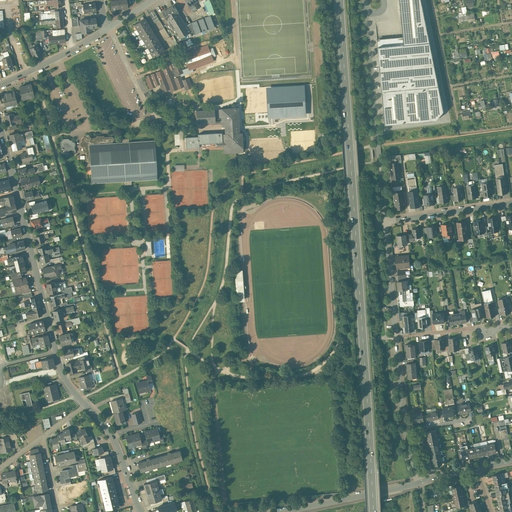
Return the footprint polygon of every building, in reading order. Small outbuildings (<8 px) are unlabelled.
[(126,0),(116,0),(110,1),(111,10),(127,8),(126,0)] [(398,0),(402,38),(403,46),(430,43),(420,0),(398,0)] [(210,2),(204,6),(208,16),(211,15),(211,16),(215,15),(210,2)] [(95,3),(83,5),(84,13),(96,12),(95,3)] [(174,5),(161,12),(166,21),(166,20),(178,13),(174,5)] [(62,11),(55,11),(55,16),(55,20),(63,19),(62,11)] [(153,11),(148,14),(154,24),(159,21),(156,16),(153,11)] [(178,13),(166,20),(180,43),(194,34),(190,23),(187,25),(186,22),(184,23),(178,13)] [(208,16),(190,23),(194,34),(195,37),(216,29),(211,16),(211,15),(208,16)] [(95,18),(80,20),(81,33),(90,32),(90,28),(97,27),(95,18)] [(63,19),(55,20),(56,23),(56,28),(63,27),(63,19)] [(154,38),(149,29),(150,28),(144,19),(135,24),(140,33),(139,34),(145,43),(146,43),(149,47),(151,52),(150,52),(151,53),(153,57),(163,52),(160,47),(161,47),(155,37),(154,38)] [(164,28),(159,31),(164,40),(169,37),(164,28)] [(56,30),(52,30),(52,36),(48,36),(48,37),(49,44),(57,43),(56,30)] [(65,35),(60,35),(60,30),(56,30),(57,43),(65,42),(65,35)] [(377,48),(403,46),(402,38),(377,40),(377,48)] [(403,46),(377,48),(385,126),(436,122),(444,113),(430,43),(403,46)] [(30,49),(29,49),(34,58),(41,54),(37,45),(33,48),(30,49)] [(174,45),(167,49),(169,54),(177,50),(174,45)] [(453,58),(468,56),(467,51),(459,52),(458,46),(452,47),(453,58)] [(10,57),(2,59),(5,69),(13,67),(10,57)] [(171,62),(160,66),(162,70),(145,77),(150,89),(155,87),(155,86),(160,84),(161,87),(160,88),(162,93),(167,91),(166,89),(169,87),(171,92),(178,89),(177,87),(180,86),(181,88),(186,86),(184,81),(183,81),(180,74),(183,73),(179,62),(172,64),(171,62)] [(31,84),(19,87),(20,93),(22,98),(22,100),(34,96),(33,95),(32,90),(31,84)] [(14,92),(8,94),(11,105),(17,104),(16,99),(14,92)] [(8,94),(3,95),(4,103),(5,106),(11,105),(8,94)] [(238,108),(219,109),(219,117),(222,117),(222,120),(220,121),(222,123),(222,124),(222,126),(225,126),(238,125),(239,125),(238,108)] [(214,110),(196,111),(197,123),(212,122),(214,122),(214,110)] [(462,112),(464,119),(470,118),(469,115),(471,114),(470,110),(462,112)] [(13,114),(5,116),(7,126),(12,124),(15,124),(13,117),(13,114)] [(20,115),(13,117),(15,124),(22,122),(20,115)] [(238,125),(225,126),(225,134),(239,133),(238,125)] [(32,137),(30,131),(21,134),(23,140),(29,138),(32,137)] [(17,133),(9,135),(11,142),(19,140),(23,140),(21,134),(17,135),(17,133)] [(221,133),(197,134),(198,137),(185,137),(186,148),(199,147),(199,144),(222,142),(221,134),(221,133)] [(225,134),(221,134),(222,142),(224,142),(224,153),(235,152),(235,148),(242,148),(241,133),(239,133),(225,134)] [(103,136),(97,136),(95,137),(91,138),(90,137),(89,135),(88,135),(86,136),(85,137),(85,139),(84,139),(84,141),(81,141),(80,143),(80,145),(82,147),(83,151),(86,153),(86,157),(85,158),(86,162),(85,163),(85,165),(86,166),(90,166),(89,145),(112,143),(112,142),(114,140),(114,138),(112,136),(105,137),(103,136)] [(23,140),(19,140),(21,146),(22,146),(23,147),(25,147),(30,145),(31,145),(29,138),(23,140)] [(70,139),(68,138),(63,139),(60,142),(61,148),(62,149),(66,149),(66,150),(67,151),(69,151),(70,150),(72,150),(72,152),(73,153),(75,153),(76,151),(76,150),(75,149),(74,147),(75,145),(75,143),(74,142),(73,142),(72,141),(72,140),(70,140),(70,139)] [(112,143),(89,145),(90,166),(91,183),(125,181),(125,185),(131,184),(131,181),(157,179),(155,141),(129,142),(128,139),(122,139),(122,143),(112,143)] [(11,142),(13,150),(21,148),(21,146),(19,140),(11,142)] [(27,152),(20,154),(22,162),(24,161),(33,159),(32,156),(31,152),(31,151),(27,152)] [(42,162),(33,165),(34,167),(27,169),(28,174),(35,172),(44,170),(42,162)] [(393,163),(390,163),(392,180),(400,179),(399,171),(398,171),(397,163),(397,162),(393,163)] [(502,164),(494,165),(496,179),(504,178),(502,164)] [(20,168),(18,169),(20,176),(28,174),(27,169),(26,167),(20,168)] [(27,180),(21,181),(23,188),(32,186),(32,185),(40,183),(38,176),(30,179),(30,178),(26,179),(27,180)] [(406,178),(408,192),(417,190),(415,176),(406,178)] [(504,178),(496,179),(498,195),(507,193),(504,178)] [(0,192),(14,189),(11,179),(0,181),(0,192)] [(490,182),(482,184),(483,190),(484,196),(484,197),(492,196),(490,182)] [(474,184),(467,185),(469,199),(477,198),(475,189),(474,184)] [(445,185),(437,186),(439,197),(440,203),(447,202),(445,185)] [(461,186),(453,187),(454,195),(454,200),(454,201),(463,200),(461,186)] [(417,190),(408,192),(411,207),(419,206),(417,190)] [(32,191),(24,193),(26,201),(34,199),(34,198),(32,192),(32,191)] [(402,191),(393,193),(396,209),(405,208),(402,191)] [(428,194),(423,195),(424,199),(425,204),(425,205),(434,204),(432,193),(428,194)] [(12,195),(4,197),(5,203),(6,204),(6,205),(14,203),(12,195)] [(41,202),(30,205),(32,212),(43,209),(41,202)] [(16,211),(14,203),(6,205),(7,208),(8,213),(16,211)] [(12,217),(1,219),(2,223),(3,227),(14,224),(12,217)] [(31,220),(33,229),(42,226),(42,224),(41,220),(40,217),(36,218),(31,220)] [(496,217),(488,219),(489,227),(491,227),(493,226),(493,228),(498,227),(496,217)] [(480,219),(476,220),(476,221),(473,221),(475,234),(478,234),(481,234),(481,233),(484,233),(483,227),(483,226),(483,224),(482,220),(481,220),(480,219)] [(468,238),(465,222),(457,223),(459,239),(468,238)] [(450,224),(441,225),(442,227),(443,234),(443,235),(447,234),(451,234),(452,234),(450,224)] [(436,226),(427,227),(428,233),(429,237),(437,236),(436,226)] [(20,228),(10,231),(12,238),(12,239),(15,238),(22,236),(20,228)] [(405,234),(397,236),(398,246),(407,245),(405,234)] [(35,237),(36,244),(44,242),(43,238),(42,235),(41,235),(35,237)] [(14,243),(9,244),(8,246),(5,247),(6,253),(7,253),(16,250),(16,251),(25,249),(23,241),(14,243)] [(45,247),(38,249),(39,256),(47,254),(46,251),(45,247)] [(47,254),(39,256),(41,263),(49,261),(48,257),(47,254)] [(24,263),(22,255),(13,257),(15,262),(15,265),(24,263)] [(408,255),(395,257),(396,262),(397,261),(397,268),(410,267),(408,255)] [(24,263),(15,265),(16,269),(18,274),(26,272),(24,263)] [(55,265),(47,267),(50,276),(59,274),(58,270),(62,269),(61,264),(55,265)] [(16,269),(10,270),(11,274),(12,278),(19,277),(18,274),(16,269)] [(241,269),(234,270),(235,301),(243,301),(241,269)] [(21,279),(20,276),(19,277),(12,278),(13,282),(14,283),(15,286),(14,286),(16,292),(17,293),(20,292),(20,291),(22,290),(29,288),(29,287),(28,287),(28,285),(27,281),(26,277),(21,279)] [(406,280),(398,281),(400,302),(402,302),(405,301),(405,295),(408,295),(407,285),(409,285),(408,280),(406,280)] [(66,281),(61,282),(63,290),(64,293),(65,293),(70,292),(69,288),(68,289),(66,281)] [(54,282),(46,284),(49,293),(56,291),(55,284),(54,282)] [(61,282),(55,284),(56,291),(63,290),(61,282)] [(490,290),(482,291),(484,301),(487,300),(487,303),(490,302),(491,302),(492,302),(493,302),(490,290)] [(58,295),(50,297),(52,305),(60,303),(59,298),(58,295)] [(37,297),(30,299),(30,300),(24,302),(25,307),(32,305),(32,308),(39,306),(40,306),(37,297)] [(490,302),(487,303),(486,303),(484,304),(487,318),(495,316),(492,302),(491,302),(490,302)] [(474,308),(471,309),(472,314),(474,321),(476,320),(476,321),(479,320),(481,319),(480,314),(483,314),(483,315),(484,315),(481,303),(473,304),(474,308)] [(508,303),(500,305),(500,308),(502,314),(502,315),(510,313),(508,303)] [(32,308),(31,308),(32,311),(34,317),(42,315),(39,306),(32,308)] [(58,310),(53,311),(55,320),(63,318),(62,314),(61,309),(58,310)] [(443,313),(432,314),(433,323),(434,323),(439,322),(439,323),(444,322),(443,313)] [(465,314),(460,315),(460,313),(457,314),(458,323),(467,322),(465,314)] [(449,316),(450,325),(458,323),(457,314),(454,314),(453,314),(453,316),(449,316)] [(412,315),(404,316),(404,315),(402,316),(402,320),(402,322),(404,322),(404,327),(404,331),(414,330),(413,320),(412,317),(412,315)] [(426,317),(417,318),(419,328),(427,327),(426,317)] [(43,321),(27,324),(29,333),(45,329),(43,321)] [(64,324),(57,325),(58,332),(66,330),(65,327),(64,324)] [(71,333),(59,335),(61,345),(68,343),(71,342),(70,338),(72,338),(71,333)] [(47,335),(31,339),(33,346),(40,344),(41,346),(49,344),(47,335)] [(457,338),(449,339),(450,351),(459,351),(459,346),(458,346),(457,338)] [(443,339),(435,340),(436,349),(437,349),(437,352),(442,352),(442,348),(444,348),(443,339)] [(428,340),(419,341),(421,354),(429,353),(428,340)] [(510,342),(502,343),(504,353),(509,352),(511,351),(510,342)] [(414,345),(411,346),(411,344),(405,345),(405,348),(406,347),(407,357),(415,356),(414,345)] [(493,345),(485,347),(487,356),(488,356),(488,360),(493,359),(492,355),(496,354),(495,348),(493,348),(493,345)] [(15,351),(15,347),(10,348),(10,346),(7,347),(8,354),(12,354),(12,352),(15,351)] [(72,348),(63,350),(65,358),(72,356),(74,356),(72,350),(72,348)] [(477,349),(469,350),(469,353),(470,360),(479,358),(478,352),(477,353),(477,349)] [(503,358),(501,358),(504,371),(511,369),(511,356),(509,357),(503,358)] [(52,358),(41,361),(38,362),(35,363),(36,368),(42,366),(43,369),(54,367),(52,358)] [(85,359),(80,360),(82,367),(82,368),(84,369),(90,367),(88,358),(85,359)] [(76,361),(66,363),(68,373),(76,371),(76,369),(82,367),(80,360),(76,361)] [(415,363),(406,363),(408,378),(417,378),(415,363)] [(54,367),(43,369),(44,375),(47,374),(47,377),(56,375),(54,367)] [(86,375),(79,377),(81,388),(90,385),(87,375),(86,375)] [(147,380),(136,383),(138,391),(142,390),(142,391),(146,391),(150,390),(148,383),(147,380)] [(55,384),(45,387),(47,395),(46,395),(47,401),(53,400),(58,398),(55,384)] [(451,389),(443,390),(446,404),(451,403),(450,403),(453,403),(454,403),(451,389)] [(29,392),(20,394),(21,400),(25,399),(27,406),(32,405),(29,392)] [(121,398),(112,400),(114,407),(115,407),(116,411),(116,412),(121,410),(124,409),(122,400),(121,398)] [(452,407),(442,408),(443,411),(444,417),(449,416),(449,417),(453,416),(452,415),(454,415),(452,407)] [(121,410),(116,412),(116,411),(114,412),(115,415),(114,415),(117,424),(122,423),(121,421),(124,420),(121,410)] [(436,411),(426,413),(427,415),(428,421),(438,419),(436,411)] [(138,412),(131,414),(134,424),(141,422),(138,412)] [(422,414),(416,415),(416,413),(412,414),(414,424),(424,422),(422,414)] [(510,418),(499,420),(503,440),(509,439),(507,423),(511,423),(510,418)] [(69,428),(65,429),(62,430),(63,432),(65,440),(71,439),(70,438),(69,432),(69,428)] [(157,428),(153,429),(153,430),(151,430),(154,441),(160,439),(159,436),(157,428)] [(85,429),(82,430),(81,429),(78,430),(79,431),(77,432),(80,439),(81,438),(88,435),(85,429)] [(151,430),(148,431),(144,432),(147,440),(147,443),(148,443),(154,441),(151,430)] [(435,430),(427,432),(428,439),(436,437),(435,430)] [(15,432),(6,434),(7,437),(8,437),(9,441),(17,439),(15,432)] [(63,432),(60,433),(60,434),(57,434),(57,436),(59,444),(65,443),(65,440),(63,432)] [(138,433),(135,434),(135,435),(132,435),(135,446),(141,444),(141,442),(138,433)] [(88,435),(81,438),(83,444),(90,440),(88,435)] [(132,435),(129,436),(126,437),(128,444),(129,448),(135,446),(132,435)] [(54,438),(51,438),(53,448),(60,447),(59,444),(57,436),(54,437),(54,438)] [(7,437),(2,438),(2,439),(0,439),(0,447),(0,448),(1,451),(6,450),(6,451),(11,450),(9,442),(10,441),(9,441),(8,437),(7,437)] [(436,437),(428,439),(429,445),(438,443),(436,437)] [(438,443),(429,445),(431,452),(439,450),(438,443)] [(494,443),(487,445),(489,453),(496,452),(494,443)] [(487,445),(481,446),(483,455),(489,453),(487,445)] [(95,448),(92,449),(93,455),(102,453),(103,452),(102,446),(95,448)] [(481,446),(474,448),(476,456),(483,455),(481,446)] [(474,448),(468,449),(469,458),(476,456),(474,448)] [(468,449),(458,451),(460,460),(469,458),(468,449)] [(179,450),(138,463),(140,472),(145,471),(145,470),(157,466),(157,467),(166,464),(165,464),(177,460),(178,461),(182,459),(179,450)] [(439,450),(431,452),(432,458),(441,457),(439,450)] [(56,456),(55,456),(57,465),(76,461),(73,451),(63,454),(56,456)] [(30,454),(31,460),(41,458),(39,452),(30,454)] [(103,457),(99,458),(100,465),(111,462),(110,459),(110,456),(109,456),(103,457)] [(441,457),(432,458),(434,466),(442,464),(441,457)] [(41,458),(31,460),(32,467),(41,465),(42,465),(41,458)] [(78,464),(76,464),(77,467),(75,468),(76,472),(84,470),(85,472),(87,471),(85,462),(78,464)] [(111,462),(100,465),(102,471),(108,470),(113,468),(112,468),(112,465),(111,465),(111,462)] [(32,467),(33,473),(42,471),(41,465),(32,467)] [(69,469),(61,471),(63,477),(60,478),(61,484),(70,482),(71,481),(69,477),(76,475),(76,472),(75,468),(69,469)] [(14,471),(5,473),(7,481),(16,479),(14,471)] [(42,471),(33,473),(34,479),(35,479),(44,477),(42,471)] [(44,477),(35,479),(36,485),(46,483),(44,477)] [(112,477),(98,480),(102,495),(115,491),(112,477)] [(155,480),(144,484),(146,493),(158,490),(155,480)] [(46,483),(36,485),(37,492),(40,491),(46,490),(47,490),(46,483)] [(460,485),(452,486),(453,493),(462,491),(460,485)] [(76,486),(67,488),(69,499),(79,497),(76,486)] [(158,490),(146,493),(149,503),(161,499),(158,490)] [(115,491),(102,495),(105,510),(119,506),(115,491)] [(462,491),(453,493),(455,500),(463,498),(462,491)] [(36,495),(33,496),(34,499),(35,506),(39,505),(40,509),(43,508),(50,507),(48,493),(40,494),(36,495)] [(191,499),(183,501),(185,511),(193,511),(196,511),(194,505),(192,498),(191,499)] [(463,498),(455,500),(456,507),(465,505),(463,498)] [(477,500),(469,503),(472,510),(480,507),(477,500)] [(165,505),(167,511),(175,511),(176,511),(173,502),(165,505)] [(14,503),(0,505),(0,511),(15,511),(16,511),(14,503)] [(82,511),(81,503),(70,506),(71,511),(82,511)]
